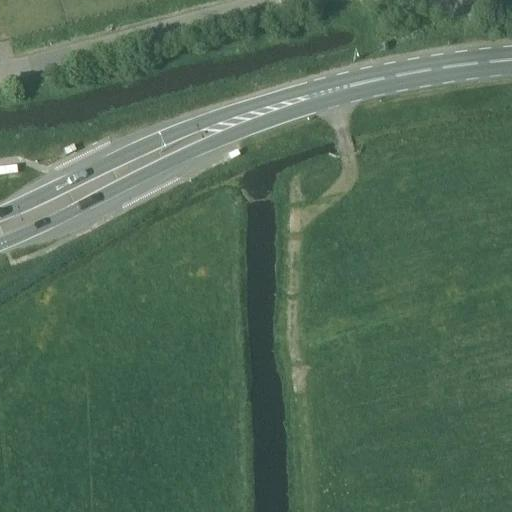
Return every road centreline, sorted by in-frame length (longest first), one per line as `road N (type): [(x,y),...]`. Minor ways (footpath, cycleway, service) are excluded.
road 1 (track): [(337,114),(347,152),(341,191),(295,215),(307,511)]
road 2 (unclassified): [(0,72),(272,0)]
road 3 (secondary): [(0,244),(98,203),(247,116)]
road 4 (secondary): [(511,63),(331,91),(247,116)]
road 5 (secondary): [(247,116),(168,137),(0,212)]
